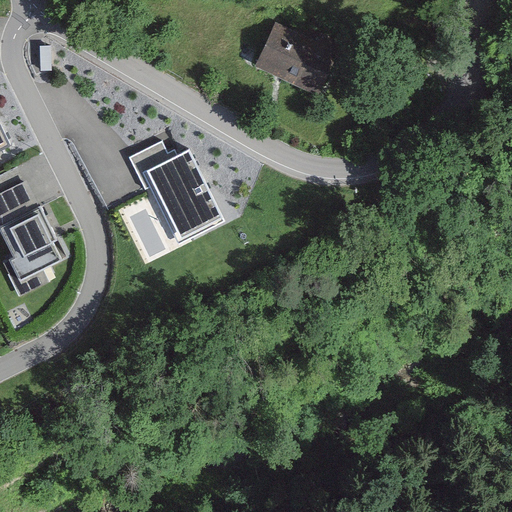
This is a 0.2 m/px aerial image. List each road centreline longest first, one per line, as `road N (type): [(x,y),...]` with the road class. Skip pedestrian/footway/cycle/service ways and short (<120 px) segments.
road 1 (residential): [(34,9),(281,154),(350,168),(406,152),(453,109),(474,59),(475,0)]
road 2 (residential): [(34,9),(15,33),(13,51),(87,209),(97,262),(79,320),(58,342),(0,371)]
road 3 (track): [(225,511),(511,367)]
